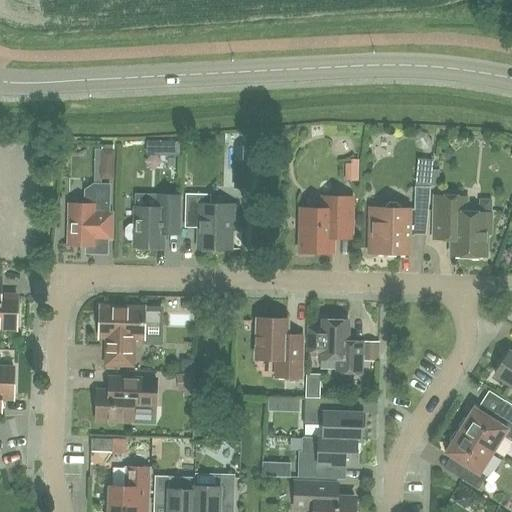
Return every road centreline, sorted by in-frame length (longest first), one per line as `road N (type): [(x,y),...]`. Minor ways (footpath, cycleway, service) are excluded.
road 1 (residential): [(460,288),(86,278),(67,285),(58,301),(51,469),(60,511)]
road 2 (unclassified): [(511,79),(351,66),(0,82)]
road 3 (residential): [(393,511),(393,479),(463,357),(460,288)]
